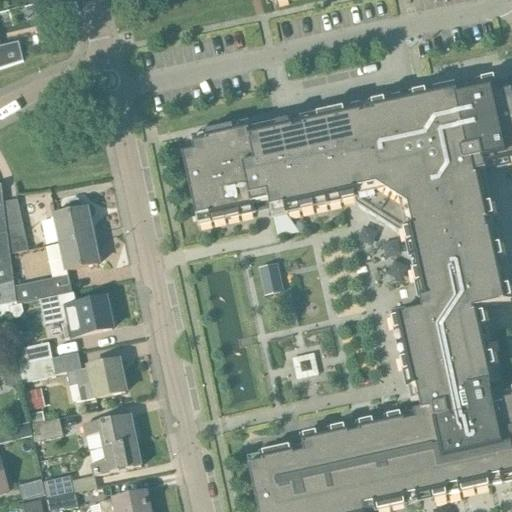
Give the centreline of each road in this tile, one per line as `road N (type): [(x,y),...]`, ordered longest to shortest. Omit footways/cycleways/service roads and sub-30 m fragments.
road 1 (residential): [(202,511),(113,90)]
road 2 (residential): [(113,90),(501,0)]
